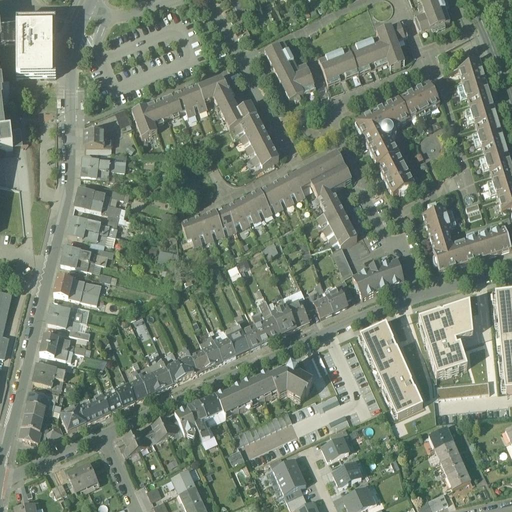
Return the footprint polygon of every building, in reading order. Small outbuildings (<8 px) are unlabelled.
[(231,0),(238,13),(244,11),(238,0),(231,0)] [(238,0),(244,11),(251,9),(247,0),(238,0)] [(414,22),(419,36),(421,35),(430,32),(450,25),(445,11),(449,9),(445,0),(421,0),(423,2),(420,3),(425,17),(416,21),(414,22)] [(16,45),(16,81),(56,80),(55,22),(16,23),(16,26),(16,45)] [(279,28),(276,23),(267,27),(269,32),(279,28)] [(0,36),(1,46),(16,45),(16,26),(0,27),(0,36)] [(400,27),(391,30),(396,45),(405,41),(407,40),(402,26),(400,27)] [(403,63),(396,45),(391,30),(377,35),(376,35),(378,41),(372,44),(372,43),(355,49),(355,50),(349,52),(358,78),(388,67),(388,69),(392,67),(394,71),(401,69),(399,65),(403,63)] [(289,105),(303,98),(294,80),(299,77),(296,71),(294,67),(293,65),(288,54),(283,46),(267,54),(270,61),(267,62),(277,81),(280,79),(289,96),(285,98),(289,105)] [(328,89),(358,78),(349,52),(342,55),(342,54),(325,60),(325,61),(318,63),(328,89)] [(457,90),(459,97),(486,88),(478,62),(472,65),(465,69),(464,69),(458,72),(463,89),(457,90)] [(306,68),(296,71),(299,77),(294,80),(303,98),(310,95),(308,92),(314,90),(306,68)] [(221,82),(175,100),(147,110),(147,109),(132,115),(142,142),(152,138),(150,133),(155,131),(154,128),(158,126),(157,124),(162,122),(163,124),(173,120),(172,118),(177,116),(178,119),(182,117),(185,116),(187,121),(195,118),(193,113),(197,111),(199,116),(207,113),(204,106),(205,106),(203,102),(208,101),(210,104),(213,103),(218,111),(220,110),(222,115),(220,116),(224,123),(226,122),(229,127),(226,128),(229,133),(229,134),(235,131),(239,138),(243,135),(245,139),(240,141),(244,149),(249,146),(251,150),(246,152),(250,160),(254,157),(256,161),(251,163),(255,170),(260,168),(262,172),(278,164),(250,108),(238,115),(221,82)] [(412,95),(399,102),(385,109),(385,111),(383,112),(383,111),(355,124),(369,152),(370,151),(371,153),(370,154),(377,168),(385,182),(386,181),(387,183),(386,184),(393,198),(399,195),(400,198),(409,193),(408,190),(414,187),(398,157),(389,140),(391,138),(392,136),(392,134),(392,132),(409,123),(439,108),(429,87),(415,94),(415,95),(413,96),(412,95)] [(494,112),(486,88),(459,97),(461,103),(467,101),(470,112),(464,114),(466,121),(494,112)] [(47,110),(34,111),(35,121),(48,121),(47,110)] [(472,138),(474,145),(501,136),(494,112),(466,121),(468,127),(474,125),(478,136),(472,138)] [(117,116),(123,131),(130,128),(124,113),(117,116)] [(11,135),(5,135),(3,136),(4,145),(3,145),(4,154),(13,153),(11,135)] [(104,152),(104,142),(104,136),(85,136),(85,152),(86,152),(104,152)] [(108,142),(104,142),(104,152),(112,152),(113,136),(108,137),(108,142)] [(479,162),(481,169),(509,160),(501,136),(474,145),(476,151),(482,149),(485,160),(479,162)] [(136,153),(130,148),(125,154),(131,159),(136,153)] [(324,215),(325,217),(340,209),(334,199),(332,200),(329,196),(351,185),(337,156),(293,179),(300,193),(310,188),(317,202),(320,201),(322,205),(320,206),(324,215)] [(114,159),(113,167),(113,170),(125,171),(126,160),(114,159)] [(486,186),(488,193),(511,185),(511,171),(509,160),(481,169),(483,175),(489,173),(492,184),(486,186)] [(83,164),(82,173),(114,176),(124,177),(125,171),(113,170),(113,167),(110,167),(83,164)] [(113,177),(114,176),(82,173),(81,182),(110,185),(111,183),(113,183),(113,177)] [(304,200),(300,193),(293,179),(282,184),(290,201),(294,199),(296,204),(303,200),(304,200)] [(293,206),(290,201),(282,184),(271,190),(279,206),(283,205),(285,209),(292,206),(293,206)] [(506,212),(511,211),(511,210),(511,185),(488,193),(490,199),(496,197),(501,214),(506,212)] [(282,211),(279,206),(271,190),(260,196),(268,212),(271,210),(274,215),(281,211),(281,212),(282,211)] [(79,194),(77,203),(108,210),(109,204),(107,204),(107,201),(79,194)] [(117,203),(123,204),(124,198),(111,195),(109,202),(117,203)] [(271,217),(268,212),(260,196),(249,201),(257,217),(261,216),(263,220),(270,217),(271,217)] [(470,196),(469,196),(467,197),(466,198),(465,199),(465,201),(465,202),(466,204),(467,205),(468,205),(470,206),(472,205),(473,204),(474,203),(474,201),(474,200),(473,198),(472,197),(470,196)] [(260,222),(257,217),(249,201),(238,207),(247,223),(250,221),(252,226),(259,223),(260,222)] [(109,202),(109,204),(108,210),(115,212),(117,203),(109,202)] [(115,212),(108,210),(77,203),(75,211),(101,218),(108,220),(108,219),(119,222),(119,221),(116,221),(118,212),(115,212)] [(465,210),(467,215),(479,211),(478,206),(465,210)] [(249,228),(247,223),(238,207),(227,212),(233,230),(239,227),(241,232),(248,228),(249,228)] [(422,218),(430,242),(447,237),(452,235),(450,230),(456,228),(452,214),(446,216),(444,211),(438,213),(437,209),(436,210),(435,207),(427,210),(428,212),(427,213),(428,216),(422,218)] [(327,225),(329,229),(346,220),(340,209),(325,217),(319,220),(319,221),(323,228),(327,225)] [(235,235),(233,230),(227,212),(216,217),(222,234),(226,232),(227,237),(235,235)] [(468,219),(470,224),(482,221),(480,215),(468,219)] [(172,218),(162,216),(161,221),(170,224),(172,218)] [(224,239),(222,234),(216,217),(204,221),(210,238),(214,237),(216,242),(223,239),(224,239)] [(108,220),(106,225),(117,228),(119,222),(108,219),(108,220)] [(333,236),(335,240),(351,231),(346,220),(329,229),(324,231),(324,232),(325,232),(328,239),(333,236)] [(212,243),(210,238),(204,221),(193,225),(199,242),(203,241),(204,246),(212,243)] [(72,223),(70,231),(99,238),(107,241),(109,232),(105,231),(72,223)] [(116,234),(117,228),(106,225),(105,231),(109,232),(116,234)] [(201,247),(199,242),(193,225),(181,229),(187,247),(191,245),(193,250),(200,247),(200,248),(201,247)] [(490,231),(492,236),(499,257),(511,253),(504,232),(499,234),(497,228),(490,231)] [(96,247),(99,238),(70,231),(69,231),(67,240),(91,246),(96,247)] [(357,243),(351,231),(335,240),(330,242),(330,243),(333,248),(338,246),(340,251),(342,250),(357,243)] [(107,241),(115,242),(117,234),(116,234),(109,232),(107,241)] [(487,261),(499,257),(492,236),(487,237),(485,232),(478,234),(480,240),(487,261)] [(475,264),(487,261),(480,240),(475,241),(473,236),(466,238),(468,243),(475,264)] [(449,243),(447,237),(430,242),(432,249),(449,244),(449,243)] [(96,247),(105,249),(107,241),(99,238),(96,247)] [(115,242),(107,241),(105,249),(113,251),(115,242)] [(457,270),(475,264),(468,243),(464,245),(463,242),(454,245),(455,247),(450,249),(457,270)] [(261,252),(266,263),(284,255),(278,243),(261,252)] [(439,275),(457,270),(450,249),(449,244),(432,249),(433,254),(434,260),(433,260),(433,263),(433,266),(434,268),(436,270),(437,270),(439,275)] [(91,246),(90,252),(102,255),(104,255),(105,249),(96,247),(91,246)] [(311,261),(305,246),(299,248),(305,263),(311,261)] [(156,260),(158,253),(147,250),(145,257),(156,260)] [(354,277),(342,250),(340,251),(332,255),(344,282),(354,277)] [(89,267),(93,268),(95,259),(88,257),(65,252),(63,261),(89,267)] [(95,259),(100,260),(102,255),(90,252),(88,257),(95,259)] [(104,255),(102,255),(100,260),(105,262),(108,262),(112,263),(114,258),(104,255)] [(160,255),(157,268),(174,272),(177,259),(160,255)] [(100,260),(95,259),(93,268),(102,270),(103,270),(105,262),(100,260)] [(61,270),(87,276),(89,267),(63,261),(61,270)] [(239,276),(240,275),(242,274),(250,270),(246,261),(235,267),(236,269),(239,276)] [(359,295),(362,302),(379,294),(396,289),(395,285),(400,284),(401,287),(404,286),(401,278),(399,279),(397,274),(400,273),(397,263),(379,269),(378,267),(369,271),(369,272),(352,280),(356,289),(358,289),(360,294),(359,295)] [(93,268),(91,277),(99,279),(102,270),(93,268)] [(231,280),(239,276),(236,269),(228,273),(231,280)] [(101,279),(100,285),(109,287),(111,281),(101,279)] [(58,281),(56,290),(70,293),(73,284),(58,281)] [(340,293),(345,303),(352,300),(345,283),(335,288),(338,294),(340,293)] [(84,287),(73,284),(70,293),(82,296),(84,287)] [(318,297),(324,294),(322,291),(320,285),(314,288),(318,297)] [(101,291),(84,287),(82,296),(92,299),(99,300),(101,291)] [(68,303),(70,293),(56,290),(53,299),(68,303)] [(82,296),(70,293),(68,303),(79,306),(80,306),(82,296)] [(324,296),(326,301),(333,315),(347,309),(345,303),(340,293),(338,294),(333,297),(331,293),(324,296)] [(298,303),(301,302),(297,294),(282,301),(287,310),(287,311),(299,305),(298,303)] [(0,351),(2,342),(12,299),(0,295),(0,351)] [(310,298),(314,306),(320,303),(317,295),(310,298)] [(511,295),(496,297),(497,306),(495,306),(496,315),(498,315),(499,329),(498,329),(499,338),(500,338),(502,353),(500,353),(501,362),(503,362),(504,377),(502,377),(503,386),(505,386),(506,394),(511,393),(511,295)] [(92,299),(82,296),(80,306),(90,308),(92,299)] [(310,298),(304,300),(310,312),(315,309),(314,306),(310,298)] [(92,299),(90,308),(97,309),(99,300),(92,299)] [(441,308),(442,314),(469,305),(469,299),(441,308)] [(304,314),(310,312),(304,300),(301,302),(298,303),(299,305),(300,305),(304,314)] [(267,308),(271,317),(287,310),(282,301),(267,308)] [(326,301),(320,303),(314,306),(315,309),(320,321),(333,315),(326,301)] [(259,308),(266,324),(273,321),(271,317),(267,308),(265,305),(259,308)] [(299,305),(287,311),(296,332),(309,326),(304,314),(300,305),(299,305)] [(472,338),(469,305),(442,314),(443,315),(441,316),(440,315),(418,322),(436,379),(445,376),(444,374),(457,370),(458,372),(467,370),(460,347),(456,348),(455,344),(472,338)] [(71,309),(70,315),(82,318),(83,312),(78,311),(71,309)] [(51,310),(49,319),(77,326),(79,326),(80,327),(82,318),(70,315),(51,310)] [(287,311),(287,310),(271,317),(273,321),(281,339),(296,332),(287,311)] [(89,313),(83,312),(82,318),(80,327),(86,328),(89,313)] [(252,319),(256,329),(262,326),(258,316),(252,319)] [(70,333),(75,334),(77,326),(49,319),(47,328),(65,332),(70,333)] [(250,353),(260,348),(252,331),(248,333),(242,321),(236,323),(239,330),(250,353)] [(281,339),(273,321),(266,324),(262,326),(270,344),(281,339)] [(77,334),(85,336),(86,328),(80,327),(79,326),(77,334)] [(270,344),(262,326),(256,329),(252,331),(260,348),(270,344)] [(390,406),(393,413),(394,413),(397,420),(423,409),(415,392),(414,392),(411,384),(412,384),(397,351),(396,351),(393,344),(386,326),(360,338),(364,345),(362,345),(366,353),(367,352),(373,365),(371,365),(375,373),(376,372),(382,385),(381,386),(384,393),(385,393),(391,405),(390,406)] [(235,359),(250,353),(239,330),(231,333),(233,337),(226,340),(227,342),(235,359)] [(69,339),(88,344),(90,337),(85,336),(77,334),(77,335),(75,334),(70,333),(69,339)] [(227,342),(226,340),(225,336),(216,340),(217,343),(216,343),(218,347),(227,342)] [(44,339),(42,349),(68,355),(69,349),(70,345),(44,339)] [(9,343),(2,342),(0,351),(0,363),(5,364),(9,343)] [(223,365),(235,359),(227,342),(218,347),(215,348),(223,365)] [(200,348),(202,354),(212,350),(211,348),(210,346),(210,347),(208,344),(200,348)] [(215,348),(212,350),(202,354),(210,371),(223,365),(215,348)] [(67,359),(68,355),(42,349),(40,358),(70,365),(71,360),(67,359)] [(85,353),(74,350),(73,356),(84,358),(85,353)] [(198,376),(210,371),(202,354),(193,358),(190,359),(198,376)] [(185,382),(198,376),(190,359),(187,361),(177,365),(185,382)] [(106,363),(97,361),(94,371),(104,373),(106,363)] [(173,388),(185,382),(177,365),(168,369),(165,371),(173,388)] [(159,366),(150,370),(153,376),(162,372),(161,369),(160,369),(159,366)] [(65,376),(67,370),(56,367),(54,373),(65,376)] [(282,375),(270,380),(277,395),(278,397),(286,394),(287,397),(293,401),(295,399),(302,403),(305,397),(307,398),(309,393),(308,392),(313,384),(297,375),(298,373),(290,368),(287,375),(283,376),(282,375)] [(37,369),(35,378),(58,383),(63,384),(65,376),(54,373),(37,369)] [(153,376),(150,370),(141,374),(142,377),(143,381),(153,376)] [(160,393),(173,388),(165,371),(162,372),(153,376),(160,393)] [(270,398),(277,395),(270,380),(268,375),(261,379),(262,380),(249,386),(248,384),(242,387),(250,407),(256,404),(258,407),(272,400),(270,398)] [(148,399),(160,393),(153,376),(143,381),(140,382),(148,399)] [(56,392),(58,383),(35,378),(33,387),(51,391),(56,392)] [(135,405),(148,399),(140,382),(137,383),(128,388),(135,405)] [(51,391),(50,397),(56,398),(59,399),(59,396),(61,396),(63,384),(58,383),(56,392),(51,391)] [(488,384),(477,385),(478,397),(489,396),(488,384)] [(244,410),(250,407),(242,387),(235,390),(236,392),(223,398),(222,396),(215,399),(223,416),(224,419),(230,416),(231,419),(245,412),(244,410)] [(123,410),(135,405),(128,388),(120,391),(115,393),(123,410)] [(110,416),(123,410),(115,393),(103,399),(110,416)] [(30,398),(28,408),(52,413),(53,414),(54,408),(55,403),(45,401),(45,402),(30,398)] [(98,421),(110,416),(103,399),(91,405),(98,421)] [(222,416),(223,416),(215,399),(199,406),(206,423),(222,416)] [(85,427),(98,421),(91,405),(78,411),(85,427)] [(200,426),(206,423),(199,406),(187,412),(197,434),(202,445),(210,442),(205,431),(203,427),(202,426),(200,427),(200,426)] [(28,408),(25,419),(43,424),(45,417),(51,418),(52,413),(28,408)] [(75,432),(85,427),(78,411),(62,418),(64,422),(62,423),(67,435),(75,432)] [(184,440),(197,434),(187,412),(175,418),(177,422),(182,434),(184,440)] [(286,428),(292,425),(287,415),(282,417),(286,428)] [(222,416),(206,423),(209,429),(210,430),(225,423),(222,416)] [(281,430),(286,428),(282,417),(276,420),(281,430)] [(25,419),(22,431),(47,437),(47,436),(48,432),(41,431),(43,424),(25,419)] [(167,440),(182,434),(177,422),(170,425),(168,420),(160,424),(167,440)] [(275,433),(281,430),(276,420),(271,422),(275,433)] [(270,435),(275,433),(271,422),(265,425),(270,435)] [(156,445),(167,440),(160,424),(152,428),(154,432),(147,435),(150,442),(154,440),(156,445)] [(265,438),(270,435),(265,425),(260,427),(265,438)] [(47,437),(49,443),(62,438),(57,427),(53,426),(52,429),(53,433),(47,436),(47,437)] [(259,440),(265,438),(260,427),(255,430),(259,440)] [(205,431),(210,442),(214,440),(210,430),(209,429),(205,431)] [(254,442),(259,440),(255,430),(249,432),(254,442)] [(45,442),(47,437),(22,431),(20,441),(38,445),(39,440),(45,442)] [(429,439),(435,452),(453,444),(447,431),(429,439)] [(249,445),(254,442),(249,432),(244,434),(249,445)] [(330,439),(333,447),(342,443),(349,440),(345,432),(330,439)] [(500,435),(506,448),(511,446),(505,433),(500,435)] [(147,443),(150,442),(147,435),(141,438),(139,434),(131,437),(138,453),(149,448),(147,443)] [(243,447),(249,445),(244,434),(238,437),(243,447)] [(130,457),(138,453),(131,437),(123,441),(125,445),(118,448),(121,455),(125,453),(127,458),(130,457)] [(238,450),(243,447),(238,437),(233,439),(238,450)] [(210,442),(202,445),(206,453),(218,447),(214,440),(210,442)] [(328,466),(348,457),(342,443),(333,447),(321,452),(328,466)] [(435,452),(441,466),(459,457),(453,444),(435,452)] [(141,460),(138,453),(130,457),(133,463),(141,460)] [(228,459),(231,467),(237,464),(238,467),(244,464),(239,453),(228,459)] [(441,466),(446,479),(465,471),(459,457),(441,466)] [(344,473),(354,468),(360,465),(357,460),(341,467),(344,473)] [(176,461),(168,465),(171,472),(179,468),(176,461)] [(272,473),(272,474),(283,469),(280,462),(269,467),(272,473)] [(400,472),(396,463),(390,465),(394,474),(400,472)] [(283,469),(272,474),(272,473),(267,476),(278,502),(284,500),(284,499),(300,492),(306,489),(297,470),(295,465),(294,464),(283,469)] [(90,467),(78,472),(86,489),(93,487),(98,484),(90,467)] [(354,468),(344,473),(333,478),(339,492),(361,482),(354,468)] [(471,484),(465,471),(446,479),(452,492),(471,484)] [(79,492),(86,489),(78,472),(67,477),(75,495),(79,492)] [(196,473),(187,477),(191,486),(200,482),(196,473)] [(172,483),(179,498),(194,492),(191,486),(187,477),(172,483)] [(62,484),(57,487),(62,498),(67,495),(62,484)] [(471,484),(453,492),(457,502),(475,494),(471,484)] [(366,493),(369,492),(367,486),(351,493),(353,499),(366,493)] [(56,500),(62,498),(57,487),(51,489),(56,500)] [(146,495),(151,505),(161,500),(157,490),(146,495)] [(179,498),(185,511),(187,511),(201,506),(194,492),(179,498)] [(303,497),(300,492),(284,499),(284,500),(286,505),(303,497)] [(369,500),(366,493),(353,499),(344,503),(348,511),(365,511),(373,509),(369,500)] [(443,496),(438,499),(442,509),(448,507),(443,496)] [(289,511),(299,511),(308,508),(303,497),(286,505),(289,511)] [(437,511),(442,509),(438,499),(432,501),(437,511)] [(430,511),(436,511),(437,511),(432,501),(427,504),(430,511)]
